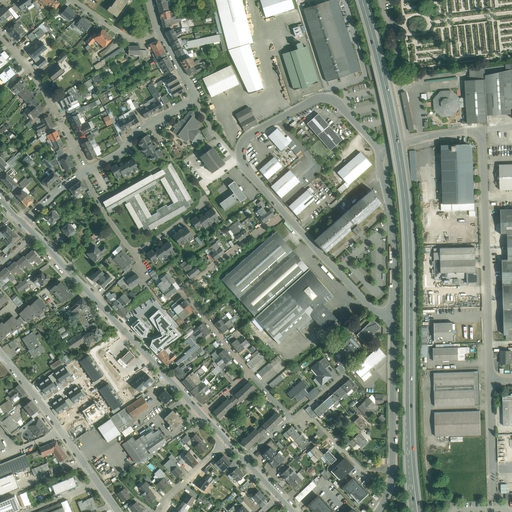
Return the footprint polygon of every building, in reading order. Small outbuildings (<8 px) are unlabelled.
[(31,3),(28,0),(18,0),(16,2),(22,11),(26,8),(27,9),(28,8),(26,6),(31,3)] [(60,3),(54,0),(39,0),(47,5),(48,4),(55,9),(60,3)] [(110,6),(107,10),(117,17),(125,6),(116,0),(115,0),(111,7),(110,6)] [(215,0),(209,0),(213,13),(219,35),(224,33),(215,0)] [(241,0),(215,0),(224,33),(228,50),(249,43),(253,42),(241,0)] [(291,0),(259,0),(265,18),(294,9),(291,0)] [(337,0),(331,0),(303,9),(327,82),(360,71),(337,0)] [(166,1),(157,3),(159,14),(170,11),(169,5),(167,6),(166,1)] [(8,10),(5,6),(0,10),(0,18),(3,22),(12,14),(8,10)] [(76,13),(68,6),(62,13),(70,21),(76,13)] [(170,11),(159,14),(161,20),(172,17),(175,16),(174,10),(170,11)] [(172,17),(161,20),(163,28),(170,26),(170,24),(181,21),(180,19),(176,19),(175,16),(172,17)] [(79,22),(76,25),(76,26),(84,32),(89,25),(90,25),(90,24),(87,21),(86,22),(82,18),(79,22)] [(76,19),(69,26),(73,29),(76,26),(76,25),(79,22),(76,19)] [(15,24),(8,30),(12,35),(12,34),(17,40),(17,41),(26,33),(25,33),(17,23),(15,24)] [(300,26),(294,27),(296,36),(302,35),(300,26)] [(44,34),(38,27),(32,32),(37,37),(38,39),(44,34)] [(102,29),(97,35),(98,37),(95,40),(104,48),(112,38),(102,29)] [(173,32),(172,29),(165,33),(170,42),(176,38),(175,36),(181,33),(179,29),(173,32)] [(37,37),(32,32),(27,36),(31,41),(37,37)] [(90,46),(95,40),(98,37),(97,35),(94,33),(86,42),(89,45),(90,46)] [(224,33),(219,35),(220,41),(223,51),(228,50),(224,33)] [(219,35),(186,42),(187,44),(185,45),(184,45),(186,49),(220,41),(219,35)] [(177,40),(170,43),(174,49),(181,47),(177,40)] [(40,41),(28,51),(34,58),(46,48),(40,41)] [(158,41),(147,45),(149,50),(152,48),(154,52),(162,48),(158,41)] [(301,42),(296,44),(297,49),(283,54),(292,83),(291,84),(292,85),(294,90),(301,88),(302,89),(304,88),(305,88),(308,87),(311,86),(310,85),(318,82),(306,46),(303,48),(301,42)] [(249,43),(228,50),(249,94),(263,89),(249,43)] [(90,46),(89,45),(85,48),(89,53),(93,50),(90,46)] [(139,46),(128,46),(128,55),(139,55),(139,50),(139,46)] [(122,47),(108,56),(111,61),(125,52),(122,47)] [(162,48),(154,52),(156,56),(164,52),(162,48)] [(181,48),(175,51),(180,61),(187,58),(181,48)] [(4,51),(0,54),(0,53),(0,68),(8,62),(6,60),(9,57),(4,51)] [(164,52),(156,56),(156,57),(153,59),(153,60),(155,63),(158,61),(166,56),(164,52)] [(166,56),(158,61),(166,74),(174,70),(166,56)] [(191,58),(187,58),(180,61),(186,70),(193,66),(199,62),(198,59),(194,62),(191,58)] [(104,59),(94,66),(97,71),(107,64),(104,59)] [(57,64),(53,68),(53,69),(47,74),(53,81),(64,72),(57,64)] [(16,74),(9,66),(3,71),(4,72),(0,74),(0,77),(5,83),(16,74)] [(194,68),(193,66),(186,70),(189,76),(202,70),(200,66),(194,68)] [(230,66),(203,79),(211,97),(239,84),(230,66)] [(511,69),(511,70),(485,75),(485,79),(473,80),(469,80),(465,81),(466,98),(466,107),(467,123),(488,123),(487,115),(505,114),(505,115),(511,114),(511,69)] [(94,82),(105,78),(103,73),(93,77),(94,82)] [(175,76),(165,81),(168,87),(178,81),(175,76)] [(27,85),(21,79),(15,85),(11,89),(17,95),(25,87),(27,85)] [(89,80),(84,83),(89,90),(94,87),(89,80)] [(178,81),(168,87),(171,92),(181,86),(178,81)] [(159,95),(153,85),(149,87),(155,98),(159,95)] [(181,86),(171,92),(174,97),(184,92),(181,86)] [(30,93),(25,87),(18,94),(23,99),(28,94),(28,95),(30,93)] [(414,130),(406,92),(401,93),(410,131),(414,130)] [(451,92),(441,93),(435,100),(436,109),(443,115),(452,115),(458,108),(466,107),(466,98),(457,99),(451,92)] [(71,95),(60,101),(64,110),(72,106),(71,103),(73,102),(74,101),(71,95)] [(163,108),(157,98),(160,97),(159,95),(155,98),(156,99),(153,101),(154,103),(149,106),(154,113),(163,108)] [(39,104),(32,96),(30,97),(26,101),(25,102),(30,107),(33,110),(39,104)] [(95,101),(84,107),(84,106),(76,110),(78,114),(97,104),(95,101)] [(33,110),(28,115),(33,120),(36,117),(44,110),(39,104),(33,110)] [(149,106),(145,108),(144,106),(139,108),(145,118),(154,113),(149,106)] [(248,107),(235,114),(240,123),(253,116),(248,107)] [(189,112),(183,120),(182,119),(180,122),(179,121),(176,124),(175,124),(173,127),(175,128),(172,132),(178,136),(179,135),(182,137),(182,136),(187,140),(189,139),(191,141),(194,137),(194,136),(194,135),(193,134),(194,133),(196,135),(199,131),(196,129),(198,126),(197,124),(199,122),(195,119),(196,118),(195,116),(194,115),(193,111),(189,112)] [(139,122),(133,112),(129,114),(130,117),(125,119),(130,127),(139,122)] [(78,114),(69,119),(73,128),(81,124),(85,122),(82,117),(80,118),(78,114)] [(328,125),(318,114),(306,124),(317,136),(328,125)] [(253,116),(240,123),(244,131),(257,124),(253,116)] [(50,119),(48,120),(47,117),(40,120),(42,124),(45,130),(53,126),(50,119)] [(130,127),(125,119),(122,121),(121,120),(118,122),(117,122),(122,131),(130,127)] [(91,130),(88,123),(82,126),(83,129),(86,128),(88,132),(90,131),(89,131),(91,130)] [(42,124),(35,128),(38,133),(44,130),(45,130),(42,124)] [(82,126),(81,124),(73,128),(78,137),(88,132),(86,128),(83,129),(82,126)] [(341,140),(328,125),(317,136),(330,150),(341,140)] [(206,128),(201,131),(206,138),(211,135),(206,128)] [(290,143),(277,128),(268,136),(281,151),(290,143)] [(56,131),(47,136),(49,140),(48,140),(47,141),(49,144),(51,142),(52,142),(60,138),(56,131)] [(43,134),(40,137),(39,138),(37,140),(39,143),(44,141),(46,140),(43,134)] [(157,150),(156,147),(157,147),(155,144),(152,146),(151,144),(152,143),(147,135),(143,137),(144,138),(141,139),(142,140),(138,142),(142,148),(147,156),(150,155),(153,161),(157,159),(157,158),(159,157),(159,158),(163,155),(159,149),(157,150)] [(60,138),(52,142),(54,145),(52,146),(54,150),(63,146),(60,138)] [(93,148),(89,140),(81,144),(85,152),(93,148)] [(468,145),(442,145),(444,203),(444,204),(474,203),(472,148),(468,145)] [(224,164),(212,147),(200,157),(212,173),(224,164)] [(97,156),(93,148),(85,152),(89,160),(97,156)] [(61,149),(56,151),(57,154),(55,155),(56,158),(64,154),(61,149)] [(356,156),(337,172),(348,185),(367,168),(371,165),(365,157),(360,152),(356,156)] [(28,156),(23,161),(24,161),(27,165),(29,163),(32,161),(32,160),(28,156)] [(68,156),(60,160),(66,170),(73,166),(72,163),(71,159),(70,159),(68,156)] [(282,166),(274,157),(259,170),(267,179),(282,166)] [(59,164),(56,158),(49,162),(53,166),(53,167),(59,164)] [(133,158),(125,163),(126,164),(123,165),(122,163),(119,164),(120,165),(117,166),(116,164),(110,168),(112,172),(113,174),(115,178),(121,174),(123,177),(131,173),(131,172),(138,169),(136,165),(137,165),(135,163),(136,162),(133,158)] [(142,227),(145,231),(150,229),(150,230),(186,209),(185,208),(190,206),(187,201),(190,199),(190,200),(190,199),(170,163),(169,163),(170,164),(164,167),(165,169),(163,171),(163,170),(152,176),(152,175),(103,203),(107,210),(125,200),(127,203),(126,204),(125,204),(139,228),(140,228),(139,228),(142,227)] [(9,166),(4,171),(6,173),(11,169),(14,166),(12,164),(9,166)] [(511,164),(499,165),(500,190),(511,189),(511,164)] [(6,173),(0,179),(6,185),(12,179),(9,176),(13,171),(11,169),(6,173)] [(290,170),(270,187),(281,198),(300,181),(290,170)] [(59,177),(53,171),(48,177),(53,182),(59,177)] [(48,177),(42,182),(47,188),(53,182),(48,177)] [(17,185),(12,179),(6,185),(11,191),(17,185)] [(27,180),(20,186),(23,189),(29,183),(27,180)] [(85,188),(80,181),(75,185),(80,192),(83,190),(83,191),(86,189),(85,188)] [(239,187),(234,181),(228,186),(240,202),(246,197),(241,191),(243,190),(240,186),(239,187)] [(343,184),(337,190),(340,193),(347,188),(343,184)] [(80,192),(75,185),(69,189),(73,195),(75,197),(78,195),(77,194),(80,192)] [(27,195),(21,189),(15,195),(21,201),(27,195)] [(306,190),(288,206),(296,216),(315,199),(306,190)] [(371,190),(314,241),(325,253),(328,250),(332,255),(355,234),(360,230),(360,229),(383,210),(379,205),(382,202),(371,190)] [(345,194),(341,197),(346,203),(349,199),(345,194)] [(33,201),(27,195),(21,201),(27,207),(33,201)] [(474,203),(444,204),(444,203),(441,203),(441,204),(441,211),(469,210),(470,216),(474,216),(474,203)] [(274,215),(269,209),(267,211),(263,206),(260,209),(268,220),(274,215)] [(205,215),(203,216),(201,214),(197,217),(196,216),(190,221),(193,225),(193,224),(194,226),(197,230),(202,225),(204,228),(212,223),(217,218),(215,215),(216,214),(215,212),(212,208),(205,214),(205,215)] [(268,220),(260,209),(257,211),(261,216),(259,217),(259,218),(258,218),(261,223),(263,222),(263,223),(268,220)] [(511,209),(500,210),(501,235),(499,235),(499,260),(502,260),(504,335),(505,335),(506,335),(511,334),(511,209)] [(55,210),(53,211),(52,210),(51,211),(50,210),(46,214),(47,215),(45,217),(52,224),(53,223),(54,224),(56,222),(55,221),(59,218),(60,219),(62,217),(59,214),(58,214),(55,210)] [(238,220),(229,227),(229,228),(231,231),(236,227),(238,226),(240,224),(238,220)] [(67,224),(62,229),(68,236),(74,231),(73,230),(75,229),(74,229),(77,227),(74,224),(71,226),(69,223),(68,224),(67,224)] [(12,231),(7,226),(0,232),(5,237),(12,231)] [(185,226),(181,230),(181,229),(178,231),(179,231),(173,236),(176,240),(177,241),(179,245),(186,240),(187,242),(193,237),(189,232),(188,230),(185,226)] [(248,235),(244,229),(242,230),(239,227),(238,226),(236,227),(244,238),(248,235)] [(244,238),(236,227),(231,231),(239,241),(244,238)] [(17,237),(12,231),(5,237),(11,243),(17,237)] [(107,231),(102,235),(105,240),(110,236),(107,231)] [(275,232),(221,280),(238,299),(238,298),(255,317),(251,321),(260,331),(264,328),(278,344),(297,328),(300,332),(315,319),(311,315),(323,305),(333,296),(275,232)] [(168,241),(161,247),(161,248),(159,249),(157,247),(153,250),(152,249),(146,254),(149,258),(149,257),(150,259),(153,263),(158,258),(161,261),(168,256),(174,251),(171,248),(172,247),(171,245),(168,241)] [(220,242),(217,244),(216,242),(216,243),(214,244),(212,246),(211,246),(220,257),(224,253),(220,247),(222,245),(220,242)] [(104,245),(99,250),(102,254),(107,249),(104,245)] [(95,246),(87,253),(95,262),(97,260),(98,262),(102,258),(101,257),(103,254),(102,254),(99,250),(95,246)] [(220,257),(211,246),(209,247),(210,249),(208,250),(215,260),(220,257)] [(475,247),(434,249),(435,265),(434,265),(435,279),(476,278),(475,247)] [(32,250),(24,257),(30,263),(34,260),(37,263),(40,259),(32,250)] [(131,262),(121,252),(121,253),(119,251),(118,252),(119,254),(115,258),(114,259),(115,259),(123,268),(124,269),(124,268),(130,263),(131,262)] [(23,256),(15,263),(21,269),(25,266),(28,269),(32,265),(30,263),(24,257),(23,256)] [(15,263),(14,262),(7,269),(12,275),(16,271),(19,274),(23,271),(21,269),(15,263)] [(196,266),(194,268),(190,263),(187,265),(196,275),(200,272),(196,266)] [(196,275),(187,265),(185,266),(189,271),(187,273),(191,279),(196,275)] [(7,269),(5,267),(0,272),(0,277),(2,279),(3,281),(7,277),(10,280),(14,277),(12,275),(7,269)] [(104,277),(103,275),(104,274),(99,269),(90,278),(94,283),(98,279),(100,281),(98,283),(103,288),(112,279),(108,274),(104,277)] [(154,269),(149,272),(154,280),(159,277),(154,269)] [(45,275),(42,272),(32,281),(35,284),(38,281),(41,285),(39,286),(40,287),(43,284),(44,286),(48,282),(47,281),(49,279),(49,278),(49,277),(48,276),(47,275),(46,275),(45,275)] [(126,280),(125,281),(126,282),(131,287),(141,280),(136,274),(126,280)] [(176,290),(171,283),(173,281),(168,274),(166,274),(165,275),(160,279),(163,283),(172,294),(176,290)] [(123,277),(117,283),(120,286),(126,282),(125,281),(126,280),(123,277)] [(25,280),(15,287),(19,292),(29,285),(25,280)] [(66,288),(60,282),(56,286),(55,285),(50,290),(51,289),(60,299),(59,300),(60,299),(63,302),(62,303),(67,299),(68,300),(73,295),(67,288),(66,288)] [(172,294),(163,283),(161,285),(165,290),(163,292),(167,297),(172,294)] [(123,294),(117,300),(121,305),(123,303),(124,305),(125,304),(129,301),(123,294)] [(180,295),(174,299),(177,303),(183,298),(180,295)] [(47,308),(39,298),(34,302),(42,312),(47,308)] [(82,298),(68,310),(73,316),(75,315),(82,310),(89,305),(82,298)] [(117,300),(113,304),(110,301),(107,298),(106,300),(111,305),(111,306),(117,312),(122,306),(121,305),(117,300)] [(181,303),(173,309),(177,314),(188,305),(184,300),(182,302),(181,303)] [(42,312),(34,302),(29,306),(36,314),(36,315),(37,316),(42,312)] [(36,314),(29,306),(28,305),(23,310),(32,319),(36,315),(36,314)] [(89,305),(82,310),(75,315),(84,329),(85,328),(89,326),(89,325),(83,316),(92,309),(89,305)] [(141,321),(139,319),(129,325),(146,344),(157,334),(152,328),(161,319),(171,330),(156,344),(155,342),(150,347),(156,355),(162,350),(160,348),(163,346),(167,342),(181,329),(171,318),(159,305),(154,310),(144,319),(143,317),(141,318),(143,320),(141,321)] [(188,305),(177,314),(180,317),(181,318),(186,314),(192,310),(188,305)] [(326,309),(323,305),(311,315),(315,319),(324,330),(336,320),(329,312),(330,311),(327,308),(326,309)] [(122,306),(117,312),(122,318),(130,311),(127,308),(125,310),(122,306)] [(32,319),(23,310),(19,314),(21,316),(25,321),(27,323),(32,319)] [(177,314),(171,318),(175,322),(176,322),(178,320),(177,319),(180,317),(177,314)] [(134,315),(128,319),(131,323),(137,320),(134,315)] [(16,320),(12,316),(8,320),(16,329),(21,325),(20,325),(16,320)] [(180,317),(177,319),(178,320),(176,322),(181,328),(185,325),(181,321),(183,320),(181,318),(180,317)] [(222,321),(221,319),(215,324),(218,328),(229,320),(227,317),(222,321)] [(365,326),(373,334),(380,328),(373,319),(365,326)] [(16,329),(8,320),(3,324),(9,331),(10,332),(11,334),(16,329)] [(229,320),(218,328),(222,333),(228,328),(226,326),(231,322),(229,320)] [(9,331),(3,324),(2,322),(0,323),(0,330),(5,336),(10,332),(9,331)] [(89,325),(89,326),(85,328),(88,333),(83,336),(81,333),(66,343),(71,351),(86,341),(89,346),(96,342),(103,337),(97,328),(96,327),(98,326),(95,322),(94,323),(93,323),(89,325)] [(452,322),(434,323),(434,341),(453,341),(452,322)] [(206,328),(203,323),(193,331),(192,333),(193,333),(193,334),(195,337),(206,328)] [(365,326),(356,335),(364,343),(373,334),(365,326)] [(206,328),(195,337),(198,339),(203,335),(204,337),(208,334),(210,332),(206,328)] [(34,332),(25,337),(26,338),(23,340),(29,350),(28,351),(30,350),(33,356),(39,352),(38,352),(38,351),(38,350),(37,348),(40,346),(35,339),(38,338),(34,332)] [(350,336),(339,346),(345,353),(344,354),(348,358),(360,346),(353,339),(350,336)] [(192,339),(190,337),(187,339),(190,343),(189,343),(193,347),(196,344),(192,339)] [(237,339),(231,344),(234,349),(245,340),(243,337),(238,341),(237,339)] [(14,340),(8,344),(12,349),(18,345),(14,340)] [(245,340),(234,349),(238,353),(244,348),(243,347),(248,342),(247,342),(245,340)] [(193,347),(185,353),(186,354),(176,362),(178,365),(184,360),(200,347),(196,344),(193,347)] [(200,347),(184,360),(187,364),(203,351),(200,347)] [(466,347),(459,348),(459,347),(458,347),(458,348),(459,360),(465,360),(464,353),(466,353),(466,347)] [(368,370),(386,356),(379,348),(353,368),(364,381),(372,375),(368,370)] [(443,348),(433,349),(434,361),(459,360),(458,348),(443,348)] [(162,350),(156,355),(162,360),(168,354),(163,349),(162,350)] [(224,350),(218,355),(219,356),(214,360),(216,363),(227,354),(224,350)] [(129,351),(121,358),(127,365),(135,357),(129,351)] [(511,351),(501,351),(501,364),(511,364),(511,351)] [(253,358),(246,364),(250,368),(263,357),(259,352),(253,358)] [(168,354),(162,360),(166,365),(174,358),(173,357),(172,358),(168,354)] [(227,354),(216,363),(218,365),(218,366),(222,370),(227,366),(225,364),(231,359),(227,354)] [(278,356),(269,363),(272,367),(281,360),(278,356)] [(330,364),(324,357),(318,362),(324,369),(330,364)] [(62,358),(50,366),(52,369),(64,361),(64,360),(62,358)] [(121,358),(120,358),(117,361),(124,368),(127,365),(121,358)] [(64,361),(52,369),(54,372),(42,379),(41,378),(33,385),(51,408),(54,406),(82,388),(66,364),(64,361)] [(324,369),(318,362),(312,367),(320,376),(316,379),(322,385),(331,377),(324,369)] [(178,366),(172,371),(176,376),(182,371),(182,370),(186,366),(182,363),(178,366)] [(269,363),(258,372),(262,377),(272,367),(269,363)] [(340,364),(335,369),(340,375),(346,370),(340,364)] [(218,365),(213,370),(217,375),(222,370),(218,366),(218,365)] [(182,371),(176,376),(180,380),(187,375),(191,372),(188,368),(183,371),(182,371)] [(190,374),(182,381),(186,386),(197,375),(203,370),(201,368),(197,371),(194,374),(192,372),(190,374)] [(288,368),(279,375),(283,379),(292,372),(288,368)] [(197,375),(186,386),(190,390),(197,384),(198,384),(202,380),(199,378),(205,372),(203,370),(197,375)] [(474,372),(434,373),(435,406),(475,405),(474,372)] [(279,375),(268,385),(272,389),(283,379),(279,375)] [(349,379),(340,387),(346,393),(351,388),(353,391),(357,388),(349,379)] [(197,385),(191,391),(195,395),(206,385),(202,380),(198,384),(197,386),(197,385)] [(302,380),(293,388),(294,389),(288,394),(291,398),(291,399),(292,399),(294,397),(298,401),(305,395),(302,391),(307,386),(302,380)] [(255,388),(249,382),(244,386),(250,393),(255,388)] [(25,392),(19,385),(13,390),(14,391),(7,397),(11,401),(18,396),(19,397),(25,392)] [(139,385),(126,394),(131,401),(144,392),(139,385)] [(206,385),(195,395),(199,400),(205,394),(202,391),(204,390),(205,390),(208,387),(206,385)] [(250,393),(244,386),(239,391),(245,397),(250,393)] [(316,391),(310,396),(313,399),(320,393),(315,387),(313,389),(316,391)] [(340,387),(331,395),(337,401),(341,396),(344,399),(348,396),(346,393),(340,387)] [(82,388),(54,406),(65,421),(92,403),(82,388)] [(92,403),(65,421),(75,435),(124,403),(114,389),(92,403)] [(169,395),(165,390),(158,396),(165,404),(171,398),(169,395)] [(245,397),(239,391),(234,395),(235,395),(239,400),(240,402),(245,397)] [(205,394),(199,400),(203,404),(213,395),(210,392),(206,395),(205,394)] [(149,407),(142,397),(144,396),(142,394),(136,398),(137,400),(124,409),(118,413),(112,417),(111,417),(118,427),(127,421),(149,407)] [(331,395),(322,402),(328,409),(333,404),(336,407),(339,404),(337,401),(331,395)] [(375,405),(368,398),(358,407),(367,417),(374,411),(372,408),(375,405)] [(229,400),(228,399),(223,403),(229,409),(234,405),(233,405),(229,400)] [(511,400),(503,401),(503,426),(511,425),(511,400)] [(31,401),(23,407),(31,416),(36,412),(39,410),(31,401)] [(328,409),(322,402),(313,410),(315,413),(317,415),(318,416),(321,414),(324,417),(330,412),(328,409)] [(4,403),(0,405),(0,407),(5,414),(7,413),(9,411),(6,407),(6,406),(4,403)] [(229,409),(223,403),(218,408),(224,414),(229,409)] [(224,414),(218,408),(213,412),(219,418),(224,414)] [(182,421),(173,411),(164,419),(170,425),(169,425),(173,429),(182,421)] [(480,411),(434,412),(435,436),(481,435),(480,411)] [(277,412),(272,416),(278,423),(283,419),(277,412)] [(17,425),(7,413),(0,418),(0,424),(8,435),(19,426),(17,424),(17,425)] [(272,416),(267,421),(273,427),(278,423),(272,416)] [(112,418),(110,419),(104,423),(98,428),(98,427),(98,428),(100,431),(101,433),(104,436),(104,437),(107,442),(108,442),(114,438),(114,437),(120,433),(121,432),(122,432),(118,427),(111,417),(112,418)] [(367,425),(359,417),(353,422),(358,427),(355,430),(358,434),(367,425)] [(49,431),(39,418),(34,422),(30,425),(37,434),(41,431),(44,435),(49,431)] [(32,419),(25,425),(27,428),(30,425),(34,422),(32,419)] [(127,421),(118,427),(122,432),(128,428),(130,426),(127,421)] [(267,421),(262,426),(266,430),(268,432),(273,427),(267,421)] [(262,426),(257,431),(261,435),(266,430),(262,426)] [(300,435),(291,427),(283,435),(287,439),(290,436),(295,440),(300,435)] [(255,429),(251,433),(256,440),(261,435),(257,431),(255,429)] [(158,430),(146,438),(144,435),(139,438),(149,452),(151,455),(153,454),(155,452),(167,443),(158,430)] [(251,433),(246,438),(252,444),(256,440),(251,433)] [(186,434),(181,439),(186,444),(191,439),(186,434)] [(205,443),(196,434),(191,438),(197,444),(194,447),(201,454),(207,448),(204,444),(205,443)] [(309,443),(301,434),(295,440),(292,442),(296,447),(298,444),(303,449),(309,443)] [(367,442),(358,434),(348,443),(353,448),(357,444),(361,448),(367,442)] [(317,435),(311,440),(314,443),(319,438),(317,435)] [(139,438),(135,441),(132,437),(122,444),(135,463),(138,461),(136,458),(139,456),(141,458),(149,452),(139,438)] [(246,438),(241,443),(247,449),(252,444),(246,438)] [(67,457),(56,441),(39,448),(43,456),(53,451),(60,461),(67,457)] [(323,455),(315,446),(310,451),(314,455),(310,458),(314,463),(322,455),(323,455)] [(276,454),(270,447),(262,454),(269,461),(276,454)] [(336,459),(328,450),(323,455),(322,455),(327,460),(325,462),(329,466),(336,459)] [(149,452),(141,458),(142,461),(151,455),(149,452)] [(193,457),(188,452),(182,458),(189,465),(195,460),(192,457),(193,457)] [(283,459),(277,453),(276,454),(269,461),(268,461),(270,463),(271,463),(275,468),(283,459)] [(26,454),(0,464),(0,478),(31,466),(26,454)] [(177,460),(171,454),(168,457),(170,459),(174,463),(177,460)] [(223,456),(216,462),(220,467),(223,471),(228,465),(230,463),(223,456)] [(174,463),(170,459),(164,464),(168,467),(166,469),(170,473),(171,472),(176,466),(177,466),(174,463)] [(43,464),(38,467),(40,473),(46,471),(43,464)] [(176,466),(171,472),(176,477),(182,472),(177,466),(176,466)] [(38,467),(31,469),(34,476),(40,473),(38,467)] [(233,470),(227,476),(232,480),(234,478),(237,482),(243,475),(241,472),(237,467),(233,470)] [(282,474),(281,474),(283,477),(286,480),(286,479),(288,482),(295,475),(288,467),(287,469),(282,474)] [(169,478),(160,469),(154,474),(158,478),(158,479),(160,481),(164,477),(167,480),(169,478)] [(295,475),(288,482),(294,488),(298,484),(301,481),(295,475)] [(73,477),(52,485),(56,495),(77,486),(73,477)] [(160,481),(156,484),(162,491),(166,487),(168,484),(166,482),(167,480),(164,477),(160,481)] [(202,477),(196,486),(203,491),(209,482),(205,479),(202,477)] [(353,477),(342,487),(349,494),(358,503),(368,494),(367,493),(368,492),(353,477)] [(148,488),(143,484),(139,488),(144,493),(142,495),(144,496),(150,490),(148,488)] [(118,492),(117,493),(123,501),(130,497),(124,489),(123,489),(118,492)] [(144,496),(143,497),(150,503),(156,497),(153,494),(150,490),(144,496)] [(261,494),(258,491),(252,497),(259,504),(265,498),(261,494)] [(195,499),(188,494),(183,501),(187,504),(190,506),(195,499)] [(318,495),(307,505),(313,511),(314,511),(332,511),(333,510),(318,495)] [(93,497),(86,500),(83,502),(82,500),(77,502),(81,511),(85,511),(90,510),(90,511),(93,510),(97,509),(93,497)] [(64,511),(61,502),(38,511),(37,511),(64,511)] [(136,502),(129,507),(132,511),(142,511),(136,502)]
